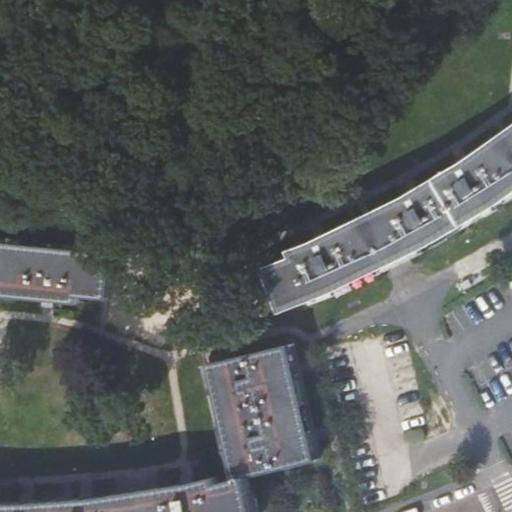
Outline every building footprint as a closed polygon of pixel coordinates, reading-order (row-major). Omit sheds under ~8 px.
[(467,161),(440,178),(467,222),(477,216),(511,192),(511,128),(511,129),(467,161)] [(441,238),(467,222),(440,178),(407,196),(369,214),(332,232),(295,249),(296,255),(270,266),(287,309),(338,289),(389,264),(441,238)] [(0,240),(0,293),(79,302),(81,296),(109,298),(113,252),(0,240)] [(241,477),(248,475),(319,459),(291,344),(215,362),(241,477)] [(0,500),(0,511),(256,511),(248,475),(241,477),(220,481),(218,475),(167,485),(108,494),(60,499),(15,501),(0,500)]
